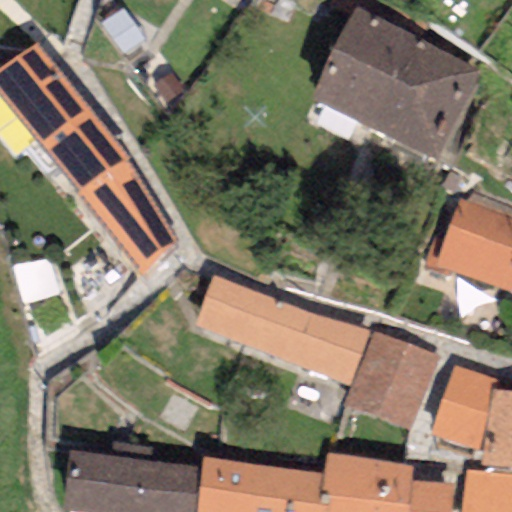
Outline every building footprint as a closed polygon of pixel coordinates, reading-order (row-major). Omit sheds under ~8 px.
[(313,112),(372,140),(417,46),(358,18),(313,112)] [(480,75),(417,46),(372,140),(431,170),(480,75)] [(38,51),(0,81),(0,111),(77,208),(130,165),(38,51)] [(511,221),(459,202),(434,274),(511,301),(511,298),(511,221)] [(368,338),(214,281),(193,337),(347,394),(368,338)] [(437,361),(372,337),(343,413),(408,438),(437,361)] [(499,385),(454,370),(429,442),(482,459),(480,476),(511,482),(511,400),(496,398),(499,385)] [(206,482),(75,470),(71,511),(443,511),(444,496),(408,493),(409,478),(330,464),(327,487),(205,472),(206,482)] [(511,511),(511,482),(480,476),(467,474),(460,511),(511,511)]
